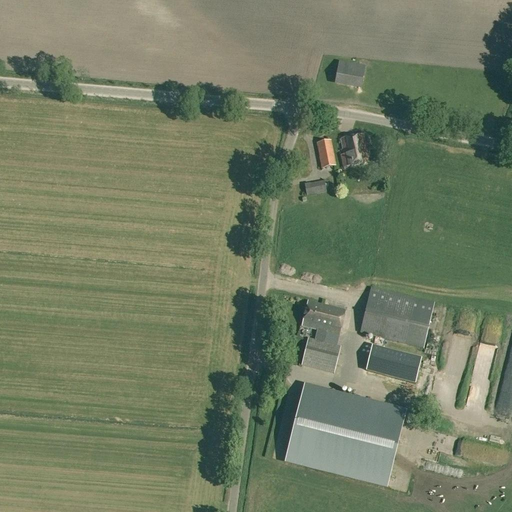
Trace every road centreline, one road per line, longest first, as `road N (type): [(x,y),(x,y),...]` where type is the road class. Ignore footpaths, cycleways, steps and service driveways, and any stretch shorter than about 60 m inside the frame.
road 1 (unclassified): [(238,511),(274,223),(299,109)]
road 2 (unclassified): [(299,109),(0,78)]
road 3 (unclassified): [(509,147),(299,109)]
